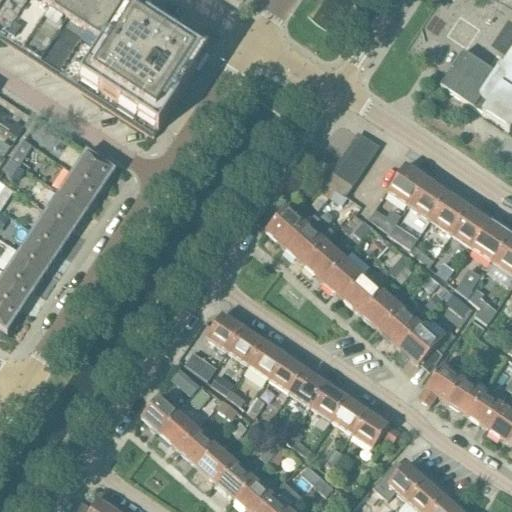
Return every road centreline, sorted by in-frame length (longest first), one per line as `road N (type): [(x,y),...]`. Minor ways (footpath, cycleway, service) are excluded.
road 1 (residential): [(511,489),(209,281)]
road 2 (residential): [(23,387),(159,181)]
road 3 (residential): [(209,281),(336,90)]
road 4 (residential): [(85,464),(209,281)]
road 5 (residential): [(511,204),(336,90)]
road 6 (residential): [(0,75),(159,181)]
road 7 (residential): [(159,181),(249,46)]
